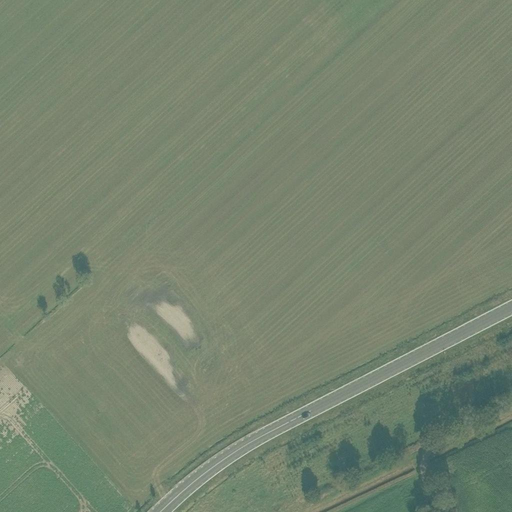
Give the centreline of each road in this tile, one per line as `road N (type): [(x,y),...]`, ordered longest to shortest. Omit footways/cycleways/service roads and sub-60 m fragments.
road 1 (secondary): [(159,511),(225,455),(511,306)]
road 2 (track): [(420,455),(309,506)]
